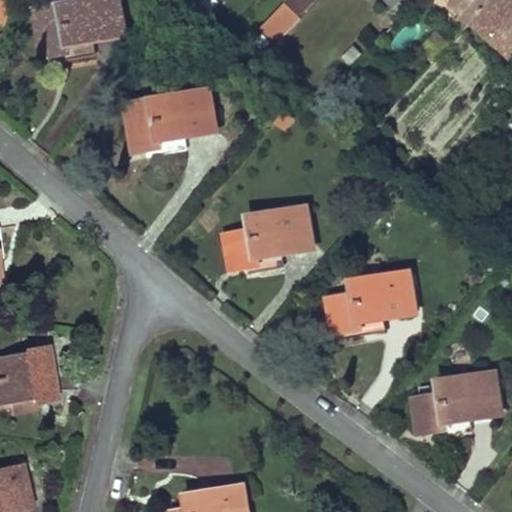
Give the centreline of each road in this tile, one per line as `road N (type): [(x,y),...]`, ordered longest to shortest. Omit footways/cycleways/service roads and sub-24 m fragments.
road 1 (residential): [(162,290),(442,511)]
road 2 (residential): [(89,511),(132,334),(162,290)]
road 3 (residential): [(0,147),(162,290)]
